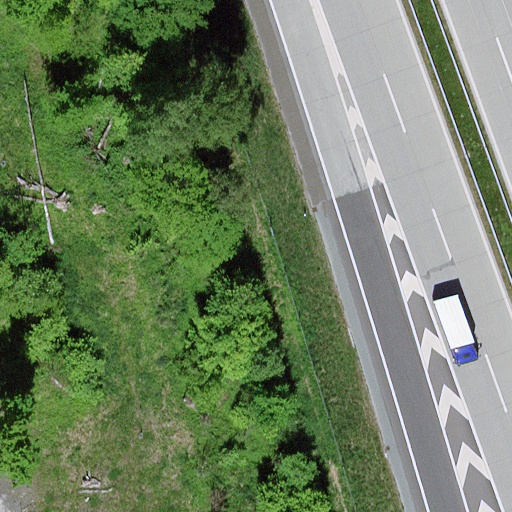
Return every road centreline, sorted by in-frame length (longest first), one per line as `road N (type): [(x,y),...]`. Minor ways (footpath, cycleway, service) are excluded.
road 1 (motorway): [(291,0),(443,511)]
road 2 (motorway): [(354,0),(511,439)]
